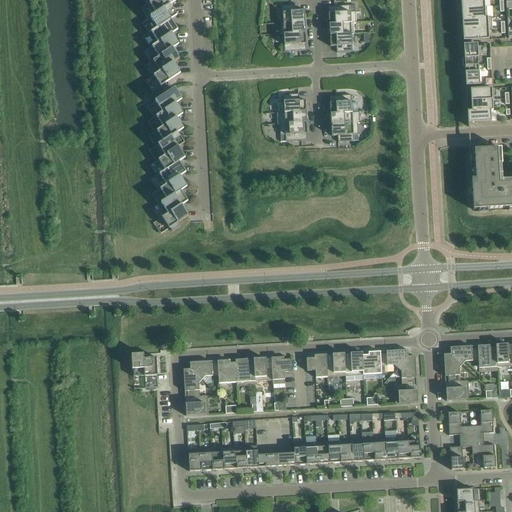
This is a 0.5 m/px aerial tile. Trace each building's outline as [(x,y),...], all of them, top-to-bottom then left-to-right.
[(154,0),(149,3),(156,14),(168,6),(168,7),(170,6),(176,2),(174,0),(154,0)] [(460,0),(461,9),(484,7),(483,0),(460,0)] [(303,22),(303,20),(304,20),(304,18),(304,13),(304,11),(297,12),(297,5),(281,6),(282,24),(303,22)] [(156,14),(150,18),(157,28),(157,29),(169,21),(171,20),(177,16),(170,6),(168,7),(168,6),(156,14)] [(353,24),(356,24),(355,12),(350,13),(349,6),(328,7),(328,23),(329,22),(329,25),(353,24)] [(461,9),(462,20),(466,20),(466,19),(487,18),(486,7),(484,7),(461,9)] [(488,29),(492,29),(491,17),(487,18),(466,19),(466,20),(462,20),(462,31),(488,29)] [(157,29),(157,28),(151,32),(157,43),(158,43),(170,35),(170,36),(171,35),(177,31),(171,20),(169,21),(157,29)] [(303,22),(282,24),(280,24),(281,35),(283,35),(304,34),(305,34),(304,22),(303,22)] [(329,25),(329,36),(330,36),(351,35),(353,35),(353,24),(329,25)] [(462,31),(463,42),(488,40),(488,29),(462,31)] [(304,34),(283,35),(284,46),(284,52),(306,51),(305,36),(304,36),(304,34)] [(158,43),(157,43),(151,47),(158,57),(158,58),(170,50),(171,50),(172,49),(178,45),(171,35),(170,36),(170,35),(158,43)] [(330,36),(330,38),(329,38),(330,47),(336,47),(336,53),(352,52),(352,46),(351,35),(330,36)] [(478,65),(477,45),(463,45),(464,66),(478,65)] [(158,58),(158,57),(152,61),(159,72),(171,64),(171,65),(173,64),(179,60),(172,49),(171,50),(170,50),(158,58)] [(159,72),(153,76),(160,87),(180,74),(173,64),(171,65),(171,64),(159,72)] [(466,86),(479,86),(478,65),(464,66),(466,86)] [(181,101),(174,90),(174,89),(154,102),(161,113),(173,105),(174,105),(175,105),(181,101)] [(470,90),(471,101),(492,100),(494,100),(493,89),(470,90)] [(305,112),(305,110),(306,110),(305,101),(299,101),(298,95),(283,96),(283,102),(278,103),(279,114),(305,112)] [(331,114),(352,113),(351,102),(351,96),(329,97),(330,112),(331,114)] [(492,111),(492,100),(471,101),(471,112),(490,111),(492,111)] [(161,113),(155,117),(162,127),(162,128),(174,120),(176,119),(182,115),(175,105),(174,105),(173,105),(161,113)] [(491,122),(490,111),(471,112),(467,112),(468,123),(491,122)] [(305,112),(279,114),(277,114),(277,125),(280,125),(305,123),(306,123),(306,112),(305,112)] [(331,114),(330,114),(331,126),(357,124),(359,124),(359,113),(352,113),(331,114)] [(162,128),(162,127),(156,131),(163,142),(175,134),(175,135),(177,134),(183,130),(176,119),(174,120),(162,128)] [(305,123),(280,125),(280,136),(285,135),(286,142),(307,141),(306,125),(306,126),(305,123)] [(331,126),(331,128),(331,130),(330,130),(331,135),(331,137),(337,136),(338,143),(353,142),(353,135),(358,135),(357,124),(331,126)] [(163,142),(157,146),(164,156),(164,157),(176,149),(178,148),(184,144),(177,134),(175,135),(175,134),(163,142)] [(164,157),(164,156),(157,160),(164,171),(165,171),(177,163),(177,164),(178,163),(184,159),(178,148),(176,149),(164,157)] [(511,173),(502,175),(501,165),(501,163),(500,150),(501,150),(501,149),(474,150),(469,151),(473,210),(511,208),(511,173)] [(165,171),(164,171),(158,175),(165,185),(165,186),(177,178),(178,178),(179,177),(185,173),(178,163),(177,164),(177,163),(165,171)] [(165,186),(165,185),(159,189),(166,200),(178,192),(178,193),(180,192),(186,188),(179,177),(178,178),(177,178),(165,186)] [(166,200),(160,204),(167,214),(167,215),(179,207),(181,206),(187,202),(180,192),(178,193),(178,192),(166,200)] [(167,215),(167,214),(161,218),(168,230),(169,229),(171,232),(179,227),(177,224),(188,217),(181,206),(179,207),(167,215)] [(498,345),(496,345),(497,372),(498,372),(498,368),(511,366),(511,355),(508,355),(508,347),(508,344),(501,345),(500,345),(498,345)] [(490,346),(483,346),(482,346),(478,347),(479,373),(497,372),(496,345),(495,345),(495,348),(490,348),(490,346)] [(479,373),(478,347),(478,349),(472,349),(472,347),(469,347),(467,347),(450,348),(450,355),(462,365),(465,362),(478,361),(479,373)] [(397,369),(408,357),(408,350),(391,351),(391,352),(389,352),(389,351),(386,352),(386,354),(380,355),(380,352),(381,375),(382,375),(381,367),(394,366),(397,369)] [(368,353),(368,355),(362,356),(362,353),(363,376),(381,375),(380,352),(375,352),(368,353)] [(345,354),(344,354),(345,377),(363,376),(362,353),(360,353),(357,354),(357,353),(350,354),(351,365),(345,365),(345,354)] [(326,355),(327,378),(345,377),(344,354),(342,354),(339,355),(339,354),(335,354),(332,355),(332,357),(333,365),(327,366),(326,355)] [(143,359),(144,359),(143,355),(131,355),(132,370),(133,370),(133,377),(144,377),(143,359)] [(314,356),(314,358),(306,359),(307,372),(315,371),(315,378),(327,378),(326,355),(321,356),(321,355),(317,356),(314,356)] [(462,365),(450,355),(443,355),(444,371),(444,372),(445,372),(445,374),(445,377),(447,377),(448,383),(468,382),(468,381),(460,382),(459,369),(462,365)] [(276,358),(272,358),(273,385),(285,384),(284,373),(292,372),(292,360),(283,360),(283,357),(277,358),(276,358)] [(408,357),(397,369),(401,372),(402,385),(394,386),(414,385),(414,379),(416,378),(416,376),(416,374),(416,373),(415,357),(408,357)] [(156,358),(144,359),(143,359),(144,377),(144,383),(158,382),(156,358)] [(256,359),(254,359),(255,386),(255,382),(272,381),(273,385),(272,358),(271,358),(272,369),(266,369),(266,361),(265,359),(259,359),(258,359),(256,359)] [(247,360),(241,360),(240,360),(236,361),(237,387),(255,386),(254,359),(253,362),(247,362),(247,360)] [(229,361),(223,361),(222,361),(218,362),(219,384),(236,383),(237,387),(236,361),(235,361),(236,363),(230,363),(229,361)] [(219,384),(218,362),(217,362),(218,364),(212,364),(211,362),(209,362),(207,362),(206,362),(190,363),(190,370),(202,381),(205,377),(218,376),(218,384),(219,384)] [(202,381),(190,370),(183,370),(184,392),(187,392),(188,398),(207,397),(207,396),(200,397),(199,384),(202,381)] [(456,388),(446,389),(445,389),(446,396),(446,399),(446,401),(469,400),(468,382),(448,383),(456,383),(456,388)] [(414,385),(394,386),(395,404),(418,403),(418,400),(417,400),(417,398),(418,398),(418,397),(417,397),(417,393),(417,391),(406,391),(406,386),(414,385)] [(196,404),(186,404),(185,404),(186,411),(185,411),(185,412),(186,411),(186,414),(186,416),(209,415),(207,397),(188,398),(196,398),(196,404)] [(472,441),(484,440),(483,434),(494,433),(492,411),(480,411),(481,426),(471,427),(472,441)] [(472,441),(471,427),(461,427),(460,413),(448,413),(449,436),(459,435),(460,441),(472,441)] [(385,439),(373,440),(375,461),(386,461),(385,439)] [(385,439),(386,461),(398,460),(397,443),(386,444),(385,439)] [(363,462),(362,440),(351,441),(352,463),(363,462)] [(375,461),(373,440),(362,440),(363,462),(375,461)] [(484,446),(484,440),(472,441),(473,455),(483,454),(483,469),(496,468),(494,445),(484,446)] [(352,463),(351,441),(339,442),(341,463),(352,463)] [(472,441),(460,441),(460,447),(450,448),(451,471),(463,470),(462,448),(472,447),(472,455),(473,455),(472,441)] [(329,464),(328,442),(317,443),(318,465),(329,464)] [(341,463),(339,442),(328,442),(329,464),(341,463)] [(408,451),(408,442),(397,443),(398,460),(411,459),(410,451),(408,451)] [(410,451),(411,459),(421,459),(420,442),(408,442),(408,451),(410,451)] [(317,443),(305,444),(307,465),(318,465),(317,443)] [(307,465),(305,444),(293,444),(294,454),(295,466),(307,465)] [(245,447),(234,448),(235,461),(236,461),(237,469),(247,469),(245,447)] [(257,456),(258,456),(257,451),(246,452),(246,447),(245,447),(247,469),(258,468),(257,456)] [(222,448),(211,449),(212,471),(224,470),(222,448)] [(235,461),(234,448),(222,448),(224,470),(237,469),(236,461),(235,461)] [(211,449),(200,450),(201,471),(212,471),(211,449)] [(201,471),(200,450),(188,450),(189,472),(201,471)] [(294,454),(276,455),(276,467),(295,466),(294,454)] [(276,455),(258,456),(257,456),(258,468),(276,467),(276,455)] [(489,501),(500,500),(500,493),(503,488),(494,488),(495,493),(488,493),(489,501)] [(457,502),(479,501),(478,489),(456,491),(457,502)] [(500,500),(489,501),(489,507),(496,507),(496,511),(504,511),(500,506),(500,500)] [(479,511),(479,501),(457,502),(457,511),(479,511)]
